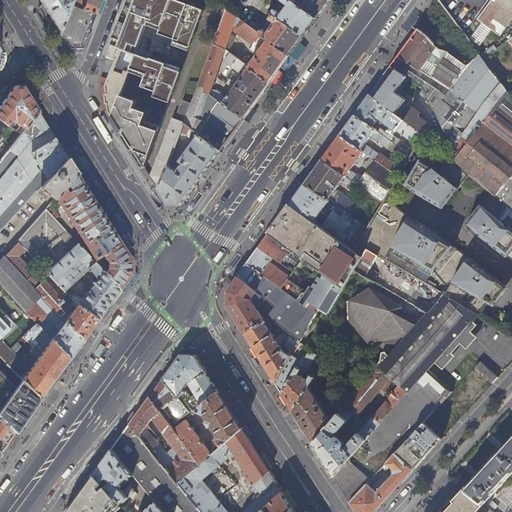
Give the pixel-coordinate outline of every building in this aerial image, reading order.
[(40,0),(47,10),(60,32),(61,33),(72,5),(74,1),(72,0),(40,0)] [(102,0),(81,0),(81,1),(78,0),(74,0),(74,1),(72,5),(97,15),(102,0)] [(128,0),(122,18),(147,27),(148,24),(149,19),(159,23),(167,0),(128,0)] [(149,19),(148,24),(159,28),(158,31),(173,36),(185,3),(186,2),(179,0),(167,0),(159,23),(149,19)] [(247,24),(290,56),(318,19),(292,0),(283,0),(284,0),(283,1),(290,6),(283,15),(277,10),(273,15),(274,15),(264,29),(251,20),(247,24)] [(292,0),(318,19),(331,1),(330,0),(292,0)] [(511,0),(497,0),(481,22),(501,36),(511,21),(511,0)] [(204,10),(185,3),(173,36),(174,37),(171,44),(189,51),(204,10)] [(84,49),(97,15),(72,5),(61,33),(71,49),(84,49)] [(227,9),(214,45),(226,49),(238,17),(227,9)] [(56,35),(60,32),(47,10),(42,13),(56,35)] [(122,18),(111,46),(136,55),(147,27),(122,18)] [(244,63),(271,83),(290,56),(247,24),(243,21),(236,28),(236,31),(255,45),(252,50),(259,55),(255,61),(249,57),(244,63)] [(429,37),(418,29),(401,53),(457,91),(481,56),(480,54),(467,66),(449,54),(449,53),(440,50),(436,45),(431,39),(429,37)] [(226,49),(214,45),(198,87),(210,91),(210,93),(244,119),(271,83),(244,63),(226,49)] [(110,111),(114,116),(136,55),(111,46),(107,56),(117,61),(107,86),(110,111)] [(428,95),(454,151),(502,84),(495,74),(492,71),(481,56),(457,91),(401,53),(396,60),(391,67),(407,77),(420,86),(424,88),(428,95)] [(151,60),(136,55),(114,116),(123,131),(125,131),(126,131),(125,134),(134,149),(136,148),(137,149),(136,152),(145,167),(148,167),(181,72),(165,67),(166,64),(151,59),(151,60)] [(407,77),(391,67),(371,95),(406,120),(413,109),(406,102),(407,100),(397,92),(407,77)] [(422,105),(428,95),(424,88),(420,86),(412,100),(416,103),(416,102),(422,105)] [(27,129),(40,113),(23,87),(16,87),(2,104),(0,107),(0,120),(7,126),(9,125),(13,119),(27,129)] [(200,135),(222,151),(244,119),(210,93),(210,91),(198,87),(192,102),(191,106),(188,115),(185,122),(185,123),(185,124),(191,128),(200,135)] [(360,109),(370,96),(367,94),(358,107),(360,109)] [(419,144),(425,134),(412,125),(406,120),(371,95),(370,96),(360,109),(356,115),(359,118),(369,124),(373,128),(380,118),(397,131),(398,130),(419,144)] [(180,112),(188,115),(191,106),(192,102),(185,99),(180,112)] [(0,232),(41,188),(68,158),(40,113),(27,129),(22,135),(10,151),(0,163),(0,232)] [(104,115),(100,118),(105,125),(109,122),(104,115)] [(409,161),(413,155),(373,128),(369,124),(359,118),(356,115),(341,136),(365,152),(377,160),(400,176),(404,169),(382,153),(381,154),(366,144),(372,136),(409,161)] [(152,177),(160,190),(170,165),(170,163),(171,161),(182,132),(185,124),(185,123),(185,122),(174,118),(162,154),(158,160),(152,177)] [(7,126),(0,120),(0,143),(10,151),(22,135),(9,125),(7,126)] [(187,135),(191,128),(185,124),(182,132),(187,135)] [(170,165),(160,190),(169,205),(182,205),(203,177),(222,151),(200,135),(181,162),(186,165),(183,166),(180,171),(180,173),(173,168),(170,165)] [(365,152),(341,136),(329,152),(323,160),(325,161),(362,187),(385,203),(387,198),(400,176),(377,160),(365,177),(361,174),(358,175),(351,170),(365,152)] [(0,163),(10,151),(0,143),(0,163)] [(323,160),(329,152),(325,149),(319,157),(323,160)] [(41,188),(55,200),(57,198),(58,196),(78,174),(68,158),(41,188)] [(325,161),(323,160),(306,184),(338,207),(351,216),(355,210),(349,206),(353,200),(350,199),(349,201),(339,194),(335,193),(337,190),(343,182),(358,193),(362,187),(325,161)] [(431,165),(421,160),(406,185),(425,198),(444,209),(469,176),(450,160),(440,171),(431,165)] [(302,164),(296,172),(299,175),(305,166),(302,164)] [(109,269),(106,273),(121,290),(133,273),(132,260),(78,174),(58,196),(57,198),(96,258),(96,259),(102,255),(103,256),(104,256),(109,262),(109,269)] [(338,207),(306,184),(291,204),(317,222),(321,216),(328,221),(338,207)] [(340,191),(337,190),(335,193),(339,194),(349,201),(350,199),(340,191)] [(491,193),(468,222),(482,237),(508,258),(511,252),(511,229),(498,218),(507,206),(491,193)] [(489,303),(504,286),(493,276),(471,261),(441,238),(430,231),(409,219),(387,198),(385,203),(369,228),(360,244),(369,250),(371,251),(385,258),(391,247),(435,273),(448,288),(445,295),(479,315),(489,303)] [(50,205),(47,209),(58,221),(61,218),(59,216),(60,215),(50,205)] [(351,216),(338,207),(328,221),(327,222),(342,232),(352,239),(360,244),(369,228),(351,216)] [(99,320),(112,302),(121,290),(106,273),(58,221),(47,209),(29,229),(18,241),(26,249),(65,291),(90,268),(99,278),(83,298),(77,294),(75,296),(72,292),(69,295),(78,305),(99,320)] [(327,222),(324,228),(338,238),(342,232),(327,222)] [(342,232),(338,238),(348,245),(352,239),(342,232)] [(303,257),(270,233),(260,247),(276,258),(295,273),(304,260),(303,257)] [(369,250),(360,244),(352,239),(348,245),(365,257),(369,250)] [(26,249),(18,241),(4,256),(26,281),(35,273),(19,257),(26,249)] [(276,258),(260,247),(248,263),(318,314),(322,308),(330,314),(346,287),(303,257),(304,260),(295,273),(291,278),(272,264),(276,258)] [(429,314),(445,295),(385,258),(371,251),(369,250),(365,257),(356,271),(429,314)] [(26,281),(4,256),(3,258),(0,260),(0,283),(36,324),(52,341),(70,359),(84,340),(65,323),(34,290),(26,281)] [(318,314),(248,263),(238,277),(258,293),(259,293),(267,299),(279,309),(307,333),(318,314)] [(35,273),(26,281),(34,290),(44,280),(36,272),(35,273)] [(258,293),(238,277),(228,291),(228,306),(245,334),(260,325),(279,309),(267,299),(257,308),(251,301),(258,293)] [(44,280),(34,290),(65,323),(84,340),(99,320),(78,305),(73,312),(44,280)] [(351,323),(373,288),(370,287),(351,304),(351,322),(351,323)] [(467,327),(479,315),(445,295),(429,314),(411,335),(404,306),(373,288),(351,323),(369,341),(402,346),(400,348),(391,358),(387,353),(383,354),(382,363),(378,367),(346,406),(355,414),(359,417),(391,377),(402,386),(368,424),(376,431),(418,383),(429,371),(431,369),(428,367),(434,361),(436,363),(439,361),(437,358),(443,351),(446,353),(449,350),(446,348),(453,341),(456,343),(458,341),(460,343),(472,332),(467,327)] [(123,292),(121,290),(112,302),(114,304),(123,292)] [(0,339),(16,325),(0,308),(0,339)] [(260,325),(245,334),(277,384),(293,357),(284,352),(276,340),(288,333),(292,335),(285,346),(295,354),(300,345),(307,333),(279,309),(260,325)] [(52,341),(36,324),(22,337),(38,352),(33,358),(36,361),(29,371),(13,353),(5,362),(22,381),(22,380),(42,397),(70,359),(52,341)] [(0,355),(5,362),(13,353),(4,343),(0,347),(0,355)] [(309,350),(300,345),(295,354),(293,356),(302,361),(309,350)] [(318,355),(309,350),(302,361),(283,393),(294,412),(310,387),(316,377),(312,375),(310,380),(305,377),(303,376),(308,368),(309,368),(318,355)] [(343,363),(355,373),(364,362),(352,352),(343,363)] [(198,413),(220,392),(197,355),(189,355),(182,355),(164,379),(191,413),(194,416),(198,413)] [(293,357),(277,384),(283,393),(302,361),(293,356),(293,357)] [(494,385),(500,378),(481,362),(476,368),(494,385)] [(444,439),(494,385),(476,368),(453,393),(447,400),(433,414),(426,422),(444,439)] [(15,387),(0,371),(0,417),(16,434),(42,397),(22,380),(22,381),(15,387)] [(453,393),(429,371),(418,383),(376,431),(349,462),(335,477),(352,503),(369,484),(370,483),(373,480),(379,474),(382,469),(396,454),(419,430),(426,422),(433,414),(447,400),(453,393)] [(149,396),(151,398),(158,388),(163,381),(164,380),(162,378),(149,396)] [(158,388),(151,398),(169,422),(172,419),(176,424),(191,413),(164,379),(164,380),(163,381),(158,388)] [(310,387),(294,412),(315,445),(333,423),(310,387)] [(175,430),(201,466),(208,461),(243,429),(220,392),(198,413),(206,416),(209,422),(208,423),(208,424),(211,429),(213,428),(219,438),(218,442),(207,447),(188,421),(175,430)] [(201,466),(175,430),(173,427),(169,422),(151,398),(131,424),(138,432),(166,467),(180,485),(201,466)] [(333,423),(315,445),(335,477),(349,462),(376,431),(368,424),(344,450),(336,437),(355,414),(346,406),(333,423)] [(0,452),(1,454),(16,434),(0,417),(0,452)] [(414,471),(444,439),(426,422),(419,430),(396,454),(414,471)] [(201,511),(180,485),(166,467),(138,432),(131,424),(113,449),(134,475),(157,502),(165,511),(201,511)] [(262,511),(283,492),(270,472),(243,429),(208,461),(201,466),(180,485),(201,511),(262,511)] [(511,438),(498,454),(473,480),(465,489),(485,505),(494,511),(500,506),(493,500),(499,494),(497,491),(511,474),(511,438)] [(113,449),(96,473),(121,502),(122,504),(136,493),(131,487),(124,492),(121,489),(123,488),(121,486),(134,475),(113,449)] [(369,484),(352,503),(357,511),(376,511),(414,471),(396,454),(382,469),(386,473),(392,467),(395,470),(395,474),(378,493),(369,484)] [(113,511),(122,504),(121,502),(96,473),(67,511),(113,511)] [(478,511),(485,505),(465,489),(458,496),(454,501),(456,502),(447,511),(444,511),(443,511),(478,511)] [(262,511),(295,511),(283,492),(262,511)] [(144,511),(165,511),(157,502),(144,511)]
